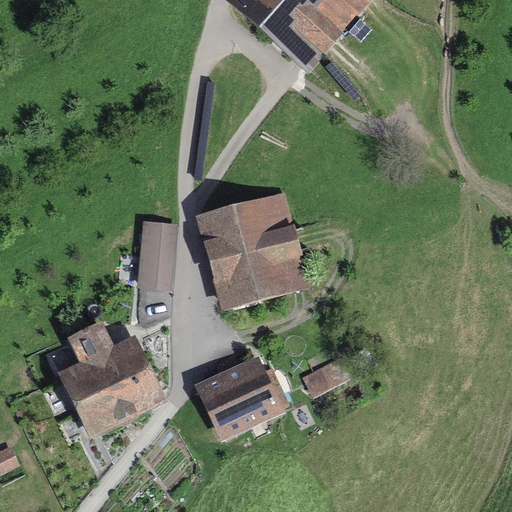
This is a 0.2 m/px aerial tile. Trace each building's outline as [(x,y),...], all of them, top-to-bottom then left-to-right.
[(369,0),(236,0),(306,67),(369,0)] [(307,290),(285,195),(202,214),(224,309),(307,290)] [(141,294),(175,294),(176,226),(142,225),(141,294)] [(86,437),(166,401),(137,337),(115,347),(104,323),(68,339),(79,363),(57,373),(86,437)] [(288,409),(264,359),(200,389),(224,439),(288,409)] [(338,363),(303,375),(312,400),(347,387),(338,363)] [(0,477),(21,468),(11,449),(0,454),(0,477)]
